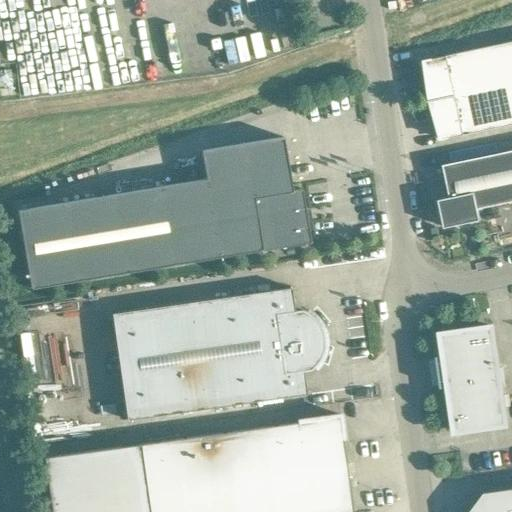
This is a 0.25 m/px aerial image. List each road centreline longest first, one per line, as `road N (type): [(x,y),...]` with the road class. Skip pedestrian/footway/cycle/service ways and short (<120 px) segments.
road 1 (track): [(452,0),(145,112),(0,119)]
road 2 (unclassified): [(403,292),(368,0)]
road 3 (unclassified): [(417,511),(395,331),(403,292)]
road 4 (track): [(22,511),(0,369)]
